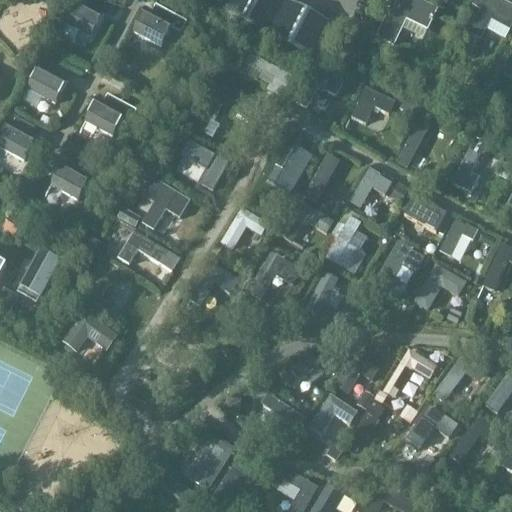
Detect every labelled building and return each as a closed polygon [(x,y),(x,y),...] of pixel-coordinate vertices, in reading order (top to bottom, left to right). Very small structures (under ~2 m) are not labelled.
[(75,0),(62,25),(90,40),(102,16),(83,6),(86,0),(75,0)] [(229,0),(221,15),(308,59),(328,23),(289,3),(290,0),(229,0)] [(388,0),(384,9),(389,12),(383,26),(375,41),(393,49),(405,23),(426,34),(436,13),(409,0),(388,0)] [(503,41),(511,24),(511,11),(490,0),(475,0),(471,8),(480,13),(462,46),(473,52),(484,30),(503,41)] [(145,11),(132,34),(160,49),(170,29),(179,34),(185,24),(167,14),(163,21),(145,11)] [(511,55),(500,77),(511,83),(511,55)] [(66,83),(48,73),(51,66),(43,61),(27,91),(54,106),(66,83)] [(135,113),(119,105),(115,111),(97,101),(84,124),(112,139),(124,116),(131,120),(135,113)] [(12,119),(0,140),(0,150),(23,163),(36,140),(17,130),(21,123),(12,119)] [(102,178),(85,169),(81,175),(62,165),(50,188),(77,203),(88,183),(97,188),(102,178)] [(40,251),(20,287),(39,298),(59,262),(40,251)]
